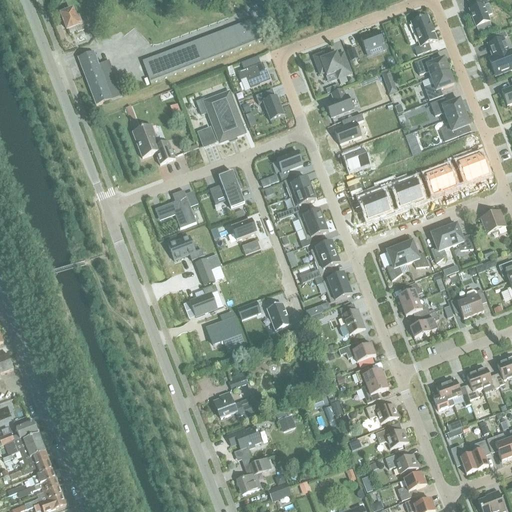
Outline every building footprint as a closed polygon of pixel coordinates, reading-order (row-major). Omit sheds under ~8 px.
[(479,0),(467,0),(471,11),(469,11),(476,29),(490,23),(487,17),(492,15),(488,6),(484,8),(483,6),(482,7),(479,0)] [(76,28),(78,34),(83,32),(79,19),(76,20),(73,11),(61,16),(67,31),(76,28)] [(428,18),(411,24),(420,48),(414,50),(417,58),(431,52),(429,45),(437,42),(428,18)] [(256,22),(143,65),(150,84),(171,76),(263,41),(256,22)] [(379,33),(360,40),(366,54),(385,47),(379,33)] [(493,59),(489,61),(495,77),(511,70),(511,53),(511,52),(508,53),(503,40),(488,46),(493,59)] [(358,62),(353,51),(348,53),(352,64),(358,62)] [(78,59),(96,107),(122,98),(109,63),(99,67),(94,53),(78,59)] [(327,78),(335,75),(338,81),(352,76),(344,55),(337,57),(337,55),(326,59),(324,54),(313,58),(320,76),(325,74),(327,78)] [(429,73),(431,80),(449,73),(444,60),(431,66),(429,59),(415,65),(419,77),(429,73)] [(271,83),(267,71),(265,72),(263,65),(238,74),(241,82),(246,80),(251,91),(271,83)] [(388,96),(396,93),(389,72),(381,75),(388,96)] [(443,97),(441,91),(454,86),(449,73),(431,80),(434,87),(424,90),(429,102),(443,97)] [(511,88),(501,93),(507,108),(511,105),(511,81),(511,82),(511,85),(511,88)] [(272,91),(255,98),(258,106),(263,104),(270,123),(284,118),(277,98),(275,99),(272,91)] [(334,103),(326,106),(331,120),(353,112),(347,98),(345,99),(343,91),(331,96),(334,103)] [(229,95),(204,104),(220,144),(245,135),(229,95)] [(444,115),(447,121),(465,114),(460,102),(447,107),(444,101),(430,106),(435,118),(444,115)] [(172,106),(176,117),(184,115),(180,103),(172,106)] [(133,105),(127,107),(135,128),(141,125),(133,105)] [(397,116),(403,114),(400,106),(394,108),(397,116)] [(449,128),(440,131),(445,144),(459,138),(456,132),(469,127),(465,114),(447,121),(449,128)] [(339,132),(334,133),(340,147),(362,139),(357,126),(364,123),(361,116),(342,124),(344,130),(339,132)] [(155,155),(160,167),(175,161),(169,144),(159,147),(151,127),(132,134),(142,160),(155,155)] [(210,130),(198,135),(204,149),(216,144),(210,130)] [(418,154),(415,146),(410,149),(413,156),(418,154)] [(363,151),(344,158),(349,173),(368,165),(363,151)] [(297,154),(277,162),(282,175),(279,176),(281,182),(292,178),(289,173),(303,168),(297,154)] [(468,157),(457,161),(466,185),(477,181),(468,157)] [(468,157),(477,181),(488,177),(481,158),(470,162),(468,157)] [(447,170),(437,174),(444,193),(455,189),(449,174),(455,172),(450,160),(445,163),(447,170)] [(222,187),(209,192),(215,207),(228,203),(231,211),(245,206),(239,192),(242,191),(238,181),(235,182),(233,174),(219,180),(222,187)] [(437,174),(426,178),(434,197),(444,193),(437,174)] [(297,179),(284,184),(290,200),(312,191),(308,181),(299,184),(297,179)] [(403,182),(411,206),(423,202),(414,180),(404,184),(403,182)] [(391,183),(386,186),(390,197),(395,195),(401,210),(411,206),(403,182),(393,186),(391,183)] [(380,191),(369,195),(378,219),(390,214),(384,199),(390,197),(386,186),(379,188),(380,191)] [(312,191),(290,200),(294,210),(316,202),(312,191)] [(176,204),(155,212),(156,213),(157,212),(161,221),(176,215),(182,229),(180,230),(180,231),(196,225),(184,193),(183,193),(184,194),(177,196),(179,203),(176,204)] [(369,195),(359,199),(369,223),(378,219),(369,195)] [(277,203),(271,205),(274,214),(280,212),(277,203)] [(324,223),(320,213),(298,221),(302,232),(324,223)] [(487,236),(492,234),(492,236),(498,234),(497,232),(506,229),(500,213),(493,215),(487,217),(487,218),(481,220),(487,236)] [(252,223),(232,230),(237,243),(257,236),(252,223)] [(328,234),(324,223),(302,232),(306,242),(328,234)] [(457,227),(444,232),(451,249),(458,246),(460,253),(473,251),(468,237),(462,240),(457,227)] [(220,239),(217,231),(216,230),(211,232),(214,241),(217,240),(220,239)] [(451,249),(444,232),(431,237),(436,249),(431,252),(436,266),(447,258),(444,252),(451,249)] [(195,254),(190,238),(168,247),(174,263),(189,257),(192,263),(204,258),(201,251),(195,254)] [(261,252),(257,243),(242,248),(246,258),(261,252)] [(412,244),(400,249),(407,266),(413,264),(416,270),(429,269),(423,255),(417,257),(412,244)] [(311,253),(315,264),(336,255),(332,245),(311,253)] [(407,266),(400,249),(387,254),(392,267),(386,269),(392,283),(402,276),(400,269),(407,266)] [(288,253),(292,268),(300,266),(296,251),(288,253)] [(340,266),(336,255),(315,264),(321,279),(334,274),(332,269),(340,266)] [(217,257),(195,265),(200,276),(211,272),(221,268),(217,257)] [(267,262),(258,266),(255,258),(239,265),(242,273),(253,269),(255,274),(260,286),(274,280),(267,262)] [(507,277),(509,283),(511,282),(511,264),(511,263),(498,268),(503,279),(507,277)] [(458,266),(445,268),(447,276),(459,274),(458,266)] [(301,267),(294,270),(299,283),(306,280),(301,267)] [(211,272),(200,276),(204,287),(215,283),(211,272)] [(344,277),(323,285),(327,296),(348,287),(344,277)] [(398,298),(402,308),(418,302),(416,297),(422,294),(421,290),(418,291),(416,285),(403,290),(405,296),(398,298)] [(217,311),(211,296),(217,294),(215,287),(203,292),(205,298),(190,303),(196,319),(217,311)] [(352,298),(348,287),(327,296),(331,306),(352,298)] [(466,297),(467,301),(474,318),(484,314),(481,307),(487,305),(482,291),(476,294),(473,292),(467,294),(466,297)] [(474,318),(467,301),(462,304),(460,300),(450,303),(455,317),(461,314),(464,322),(474,318)] [(420,307),(418,302),(402,308),(406,319),(413,316),(415,321),(435,313),(434,311),(429,313),(426,305),(420,307)] [(256,304),(238,311),(242,322),(261,315),(256,304)] [(282,306),(267,312),(275,334),(291,328),(282,306)] [(345,339),(365,331),(358,311),(356,312),(353,306),(339,311),(345,327),(341,329),(340,331),(343,338),(345,339)] [(451,306),(445,308),(449,319),(455,317),(451,306)] [(435,313),(415,321),(417,327),(410,330),(414,341),(437,332),(433,324),(439,322),(435,313)] [(234,321),(207,331),(213,347),(235,339),(236,342),(231,344),(234,351),(244,347),(234,321)] [(338,352),(340,358),(346,356),(348,361),(354,359),(357,365),(376,358),(371,346),(359,351),(357,345),(338,352)] [(0,376),(13,371),(8,356),(0,359),(0,376)] [(500,375),(495,377),(499,388),(505,386),(504,383),(511,379),(511,376),(507,363),(497,367),(500,375)] [(365,383),(366,388),(384,381),(381,371),(370,375),(368,369),(355,374),(359,385),(365,383)] [(487,371),(477,375),(483,391),(488,389),(490,393),(500,389),(499,388),(495,377),(490,379),(487,371)] [(227,381),(228,384),(231,392),(248,385),(244,374),(227,381)] [(470,386),(464,388),(469,400),(468,400),(469,403),(480,399),(477,393),(483,391),(477,375),(467,378),(470,386)] [(384,381),(366,388),(368,393),(363,395),(367,406),(380,401),(378,395),(388,391),(384,381)] [(456,382),(446,386),(452,401),(461,398),(465,408),(471,406),(469,403),(468,400),(469,400),(464,388),(459,390),(456,382)] [(439,398),(434,400),(438,412),(454,406),(452,401),(446,386),(436,390),(439,398)] [(213,407),(216,414),(218,414),(221,421),(236,415),(237,419),(244,416),(246,421),(261,415),(263,411),(259,402),(256,400),(249,403),(249,401),(233,407),(229,395),(221,398),(222,401),(214,404),(215,405),(213,407)] [(322,400),(321,400),(310,404),(313,411),(329,404),(326,398),(322,400)] [(366,411),(370,421),(375,419),(378,420),(381,426),(399,419),(394,406),(381,411),(379,406),(366,411)] [(324,410),(328,422),(333,420),(332,418),(335,417),(331,407),(324,410)] [(291,417),(278,422),(282,434),(296,429),(291,417)] [(461,420),(447,424),(450,438),(465,433),(461,420)] [(486,420),(480,423),(485,434),(491,432),(486,420)] [(11,434),(0,438),(0,448),(4,447),(5,447),(14,444),(19,442),(38,434),(38,433),(39,433),(36,425),(35,426),(34,424),(17,431),(19,437),(13,439),(11,434)] [(254,447),(261,445),(255,430),(240,435),(239,433),(227,437),(231,448),(238,445),(241,452),(247,450),(248,452),(254,449),(254,447)] [(375,436),(379,446),(385,444),(388,445),(390,452),(409,444),(404,432),(391,437),(388,431),(375,436)] [(19,442),(14,444),(18,454),(19,454),(43,445),(39,436),(19,444),(19,442)] [(511,459),(511,458),(506,443),(503,436),(487,442),(491,454),(497,452),(501,464),(511,459)] [(360,439),(350,443),(353,450),(363,446),(360,439)] [(477,454),(471,456),(477,473),(488,469),(484,457),(489,455),(485,443),(474,447),(477,454)] [(43,445),(19,454),(22,462),(26,461),(33,458),(46,453),(43,445)] [(477,473),(471,456),(465,458),(461,447),(450,451),(456,467),(462,465),(466,477),(477,473)] [(26,461),(22,462),(26,471),(31,469),(33,468),(49,462),(46,453),(33,458),(26,461)] [(385,461),(389,471),(395,469),(397,470),(400,477),(418,470),(413,457),(400,462),(398,456),(385,461)] [(249,467),(252,477),(237,483),(242,497),(261,490),(256,476),(271,471),(267,461),(249,467)] [(26,471),(10,477),(11,482),(38,472),(40,477),(53,471),(49,462),(33,468),(31,469),(26,471)] [(38,477),(32,479),(36,488),(41,486),(56,480),(53,471),(40,477),(38,477)] [(356,481),(352,471),(346,473),(350,484),(356,481)] [(362,478),(369,494),(376,491),(370,475),(362,478)] [(397,492),(402,504),(415,498),(413,492),(425,488),(425,487),(426,486),(424,480),(423,481),(420,476),(404,482),(406,489),(397,492)] [(36,488),(29,490),(31,494),(36,492),(42,490),(44,495),(60,488),(56,480),(41,486),(36,488)] [(312,493),(310,484),(302,485),(304,495),(312,493)] [(291,495),(287,486),(268,493),(272,502),(291,495)] [(23,487),(7,493),(9,498),(17,495),(25,492),(23,487)] [(38,501),(25,506),(26,511),(34,508),(34,509),(48,503),(63,497),(60,488),(44,495),(41,496),(37,497),(38,501)] [(480,511),(481,511),(480,511),(505,511),(498,493),(485,498),(486,500),(478,503),(478,504),(476,505),(478,511),(480,511)] [(48,503),(34,509),(35,511),(39,511),(43,511),(54,511),(67,507),(63,497),(48,503)] [(434,511),(430,501),(418,506),(416,500),(404,505),(407,511),(434,511)]
